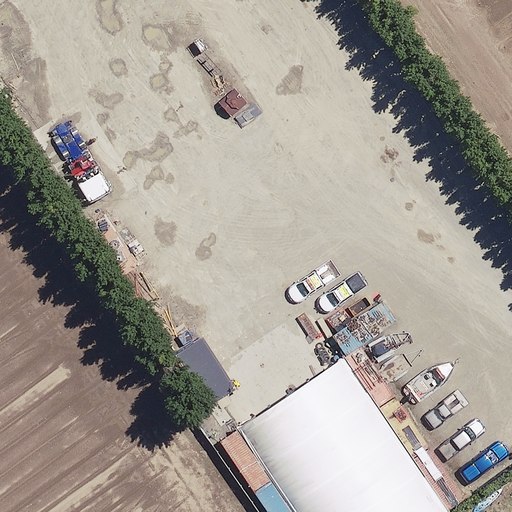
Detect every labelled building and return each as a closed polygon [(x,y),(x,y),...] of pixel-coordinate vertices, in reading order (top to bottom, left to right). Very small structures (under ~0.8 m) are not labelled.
[(328,113),(310,127),(341,171),(360,157),(328,113)] [(177,260),(136,203),(118,216),(160,272),(177,260)] [(511,414),(477,437),(491,458),(511,444),(511,414)] [(372,511),(327,442),(260,486),(276,511),(372,511)] [(424,511),(470,480),(456,461),(411,493),(424,511)]
